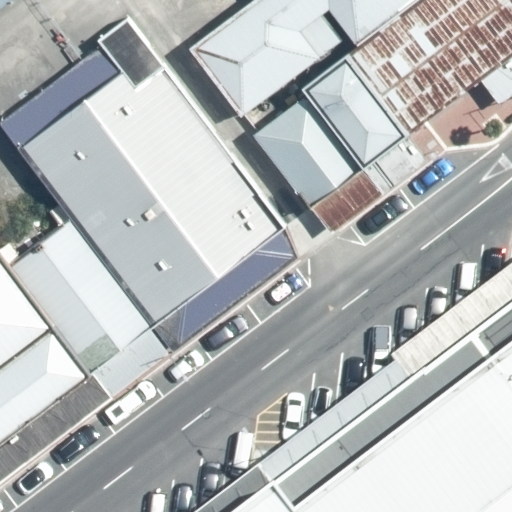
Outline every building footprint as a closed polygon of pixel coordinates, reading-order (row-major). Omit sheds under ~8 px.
[(0,0),(0,10),(12,0),(0,0)] [(359,0),(198,0),(158,29),(214,105),(359,0)] [(310,209),(409,133),(511,54),(511,0),(419,0),(380,30),(348,54),(249,129),(310,209)] [(254,223),(125,46),(0,136),(48,200),(130,313),(254,223)] [(144,332),(130,313),(48,200),(0,235),(0,275),(77,381),(144,332)] [(511,268),(438,325),(504,411),(511,404),(511,268)] [(0,436),(77,381),(0,275),(0,436)] [(511,511),(511,404),(504,411),(438,325),(190,511),(511,511)]
